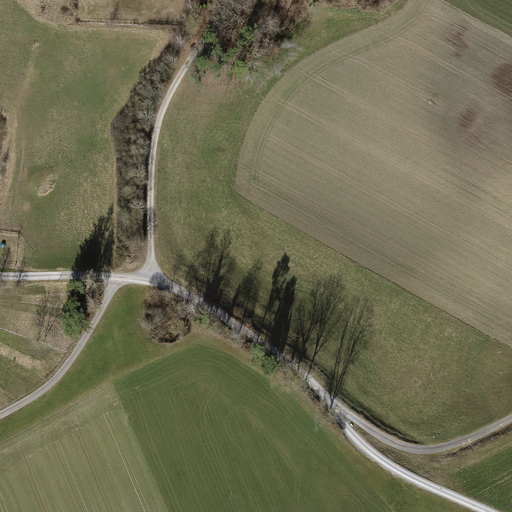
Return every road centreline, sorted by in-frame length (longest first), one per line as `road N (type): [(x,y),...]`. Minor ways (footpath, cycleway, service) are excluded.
road 1 (track): [(485,511),(408,477),(359,441),(287,358),(194,291),(150,277),(117,280)]
road 2 (track): [(150,277),(148,196),(161,114),(230,0)]
road 3 (track): [(287,358),(380,436),(417,449),(511,419)]
road 4 (track): [(117,280),(80,350),(41,393),(0,415)]
